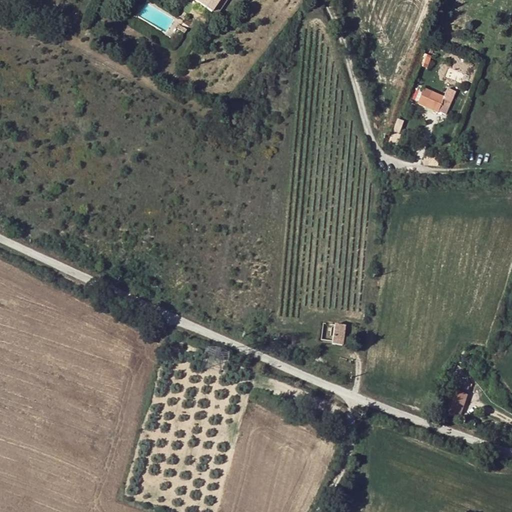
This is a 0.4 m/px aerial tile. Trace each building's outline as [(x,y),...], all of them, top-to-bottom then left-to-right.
[(204,0),(201,5),(212,12),(219,0),(204,0)] [(433,111),(440,96),(432,92),(425,108),(433,111)] [(326,324),(324,343),(342,346),(344,326),(326,324)] [(450,379),(447,389),(466,396),(469,386),(450,379)] [(460,414),(466,396),(447,389),(441,407),(460,414)]
